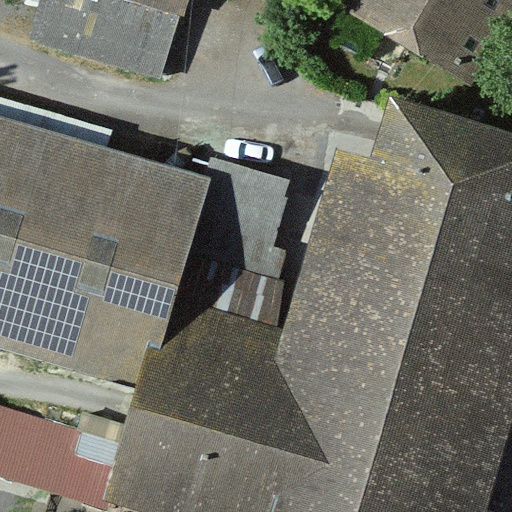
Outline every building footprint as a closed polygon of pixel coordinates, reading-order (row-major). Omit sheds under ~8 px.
[(114,0),(178,18),(183,0),(114,0)] [(511,0),(338,0),(336,5),(468,87),(511,14),(511,0)] [(511,140),(385,103),(368,163),(334,153),(303,257),(282,331),(175,299),(159,354),(142,349),(129,394),(113,446),(97,502),(110,505),(132,511),(484,511),(511,418),(511,140)] [(181,256),(201,179),(0,121),(0,357),(129,394),(142,349),(159,354),(175,299),(181,256)] [(282,331),(303,257),(275,247),(290,187),(206,161),(201,179),(181,256),(175,299),(282,331)] [(97,502),(113,446),(0,408),(0,479),(102,511),(107,511),(110,505),(97,502)]
